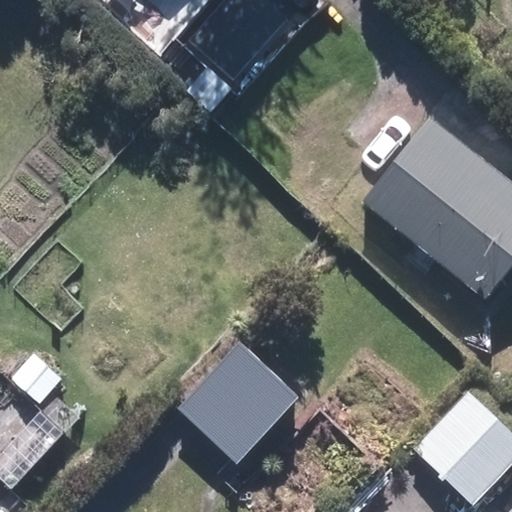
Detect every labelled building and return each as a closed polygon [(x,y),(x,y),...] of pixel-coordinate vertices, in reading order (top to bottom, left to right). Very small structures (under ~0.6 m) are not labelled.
[(288,14),(273,0),(225,0),(222,4),(218,0),(173,0),(165,9),(230,73),(288,14)] [(431,114),(362,199),(419,245),(412,254),(436,273),(443,264),(489,301),(511,272),(511,152),(500,143),(487,159),(431,114)] [(197,473),(201,469),(215,483),(239,461),(243,465),(309,402),(246,336),(178,401),(183,406),(157,431),(197,473)] [(511,468),(511,421),(468,385),(412,452),(479,508),(511,468)] [(36,425),(15,403),(0,417),(0,475),(14,490),(73,432),(51,409),(36,425)]
